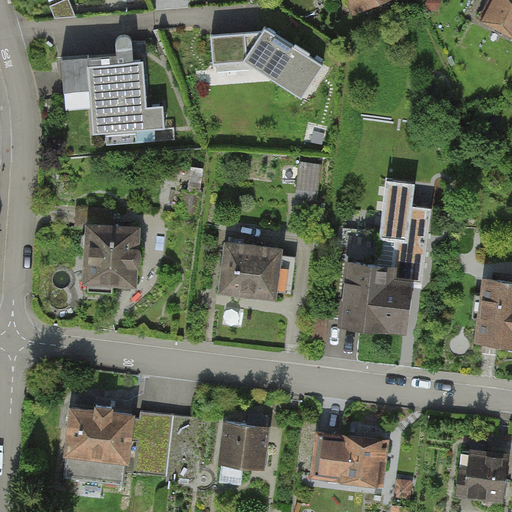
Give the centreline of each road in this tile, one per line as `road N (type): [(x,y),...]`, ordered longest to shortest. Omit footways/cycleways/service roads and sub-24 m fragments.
road 1 (residential): [(12,343),(511,402)]
road 2 (residential): [(12,343),(27,160),(25,109),(0,15)]
road 3 (residential): [(2,511),(12,343)]
